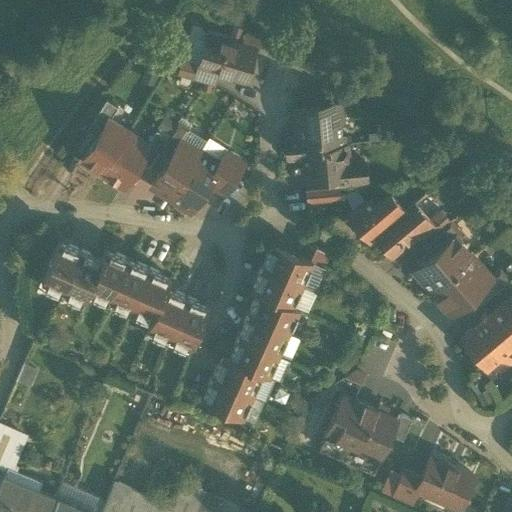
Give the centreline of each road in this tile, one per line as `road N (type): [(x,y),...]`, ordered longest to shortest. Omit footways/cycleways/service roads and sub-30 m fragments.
road 1 (residential): [(0,383),(12,351),(3,256),(44,213),(112,214),(240,237)]
road 2 (residential): [(259,208),(335,242),(417,327),(450,407),(478,442)]
road 3 (residential): [(259,208),(266,112),(280,54)]
